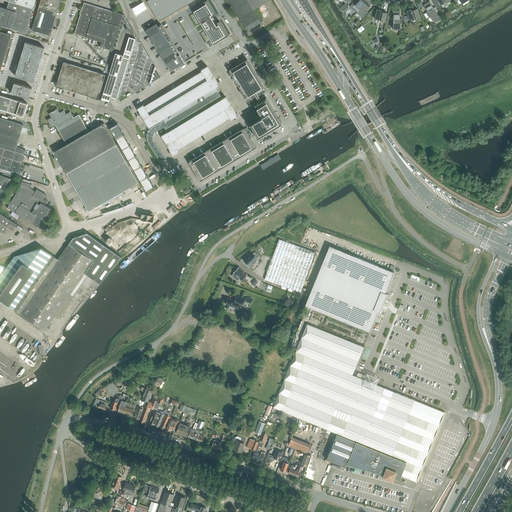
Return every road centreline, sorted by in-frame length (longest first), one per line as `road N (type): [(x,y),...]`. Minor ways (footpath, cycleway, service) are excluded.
road 1 (unclassified): [(67,416),(92,380),(171,330),(220,241),(360,155)]
road 2 (unclassified): [(67,416),(114,423),(317,494)]
road 3 (unclassified): [(210,52),(248,116),(156,171),(129,124),(114,115)]
road 4 (unclassified): [(0,254),(71,231),(35,127),(42,92)]
road 5 (unclassified): [(260,511),(106,457),(61,432)]
road 6 (unclassified): [(446,511),(493,423),(494,359)]
road 7 (secondary): [(387,138),(428,201),(503,243)]
road 8 (secondary): [(510,228),(434,186),(387,138)]
road 9 (unclassified): [(503,243),(478,300),(494,359)]
